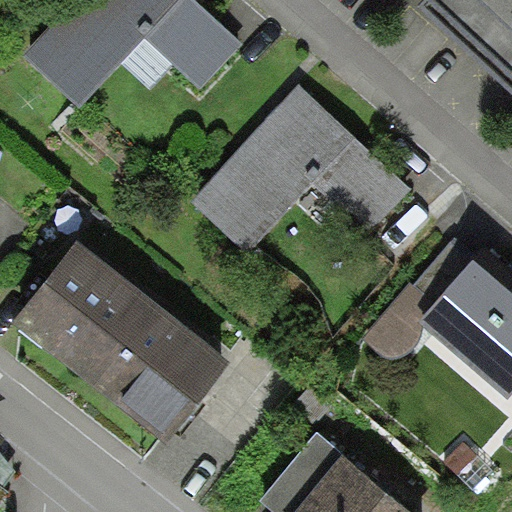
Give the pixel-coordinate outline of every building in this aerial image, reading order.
[(81,0),(29,57),(82,106),(146,37),(200,87),(240,44),(192,0),(81,0)] [(511,0),(432,0),(511,75),(511,0)] [(190,204),(248,258),(313,188),(366,238),(410,190),(299,88),(273,116),(190,204)] [(365,336),(399,366),(426,335),(507,407),(511,401),(511,269),(468,230),(412,293),(407,289),(365,336)] [(17,326),(168,444),(233,364),(148,297),(81,244),(17,326)] [(0,511),(1,511),(14,496),(6,490),(24,467),(5,454),(12,444),(0,435),(0,511)] [(409,511),(366,477),(319,439),(263,508),(267,511),(409,511)]
